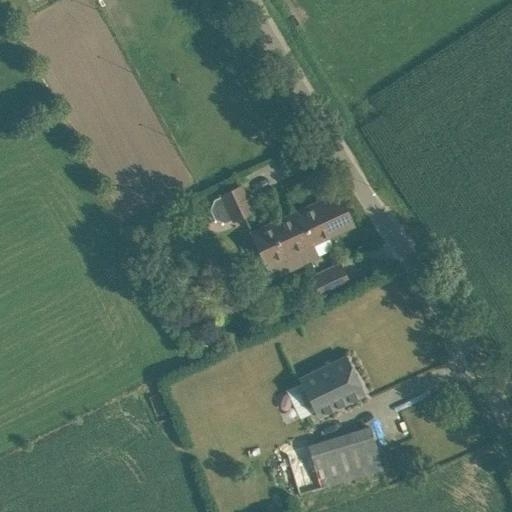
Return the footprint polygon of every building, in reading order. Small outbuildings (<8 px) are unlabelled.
[(220,195),(221,195),(214,199),(211,206),(216,217),(224,219),(230,216),(232,221),(252,212),(240,186),(220,195)] [(291,215),(305,247),(298,250),(304,263),(318,257),(312,244),(353,225),(338,192),(320,201),(291,215)] [(298,250),(305,247),(291,215),(250,233),(271,278),(304,263),(298,250)] [(153,231),(142,225),(136,235),(148,241),(153,231)] [(309,275),(318,296),(351,282),(341,260),(309,275)] [(212,328),(193,338),(199,351),(218,341),(212,328)] [(353,371),(346,356),(298,379),(316,416),(364,393),(356,378),(352,380),(349,373),(353,371)] [(307,447),(287,453),(298,493),(383,469),(369,426),(307,445),(307,447)]
